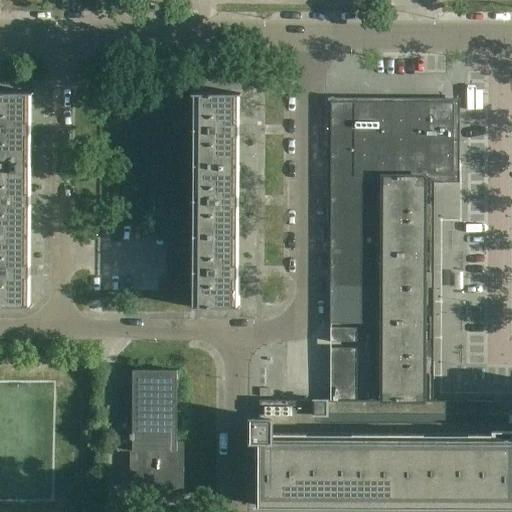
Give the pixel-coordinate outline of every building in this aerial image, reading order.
[(0,163),(30,164),(30,94),(34,94),(34,92),(33,92),(31,92),(0,92),(0,163)] [(195,94),(194,165),(239,165),(239,95),(241,95),(241,93),(192,93),(192,94),(195,94)] [(429,103),(331,102),(330,290),(357,290),(357,303),(357,316),(357,329),(357,342),(330,342),(330,349),(357,349),(357,362),(357,375),(357,388),(357,401),(429,402),(429,387),(424,387),(424,332),(429,332),(429,315),(424,315),(424,264),(429,264),(429,247),(424,247),(425,192),(430,192),(430,179),(429,179),(429,103)] [(429,179),(430,179),(455,179),(456,103),(429,103),(429,179)] [(0,235),(30,235),(30,164),(0,163),(0,235)] [(194,231),(194,236),(238,236),(239,165),(194,165),(194,193),(194,231)] [(0,307),(31,307),(33,307),(33,306),(29,305),(30,235),(0,235),(0,307)] [(238,306),(238,236),(194,236),(194,306),(192,306),(192,308),(240,308),(240,306),(238,306)] [(330,290),(330,303),(357,303),(357,290),(330,290)] [(357,303),(330,303),(330,316),(357,316),(357,303)] [(330,316),(330,329),(357,329),(357,316),(330,316)] [(357,329),(330,329),(330,342),(357,342),(357,329)] [(357,349),(330,349),(330,362),(357,362),(357,349)] [(330,362),(330,375),(357,375),(357,362),(330,362)] [(130,489),(164,489),(184,489),(184,443),(177,443),(178,371),(134,371),(134,379),(118,379),(117,452),(130,452),(130,489)] [(357,375),(330,375),(330,388),(357,388),(357,375)] [(330,388),(330,401),(357,401),(357,388),(330,388)] [(357,401),(330,401),(259,401),(259,420),(251,420),(251,442),(259,442),(259,507),(511,507),(511,402),(429,402),(357,401)]
